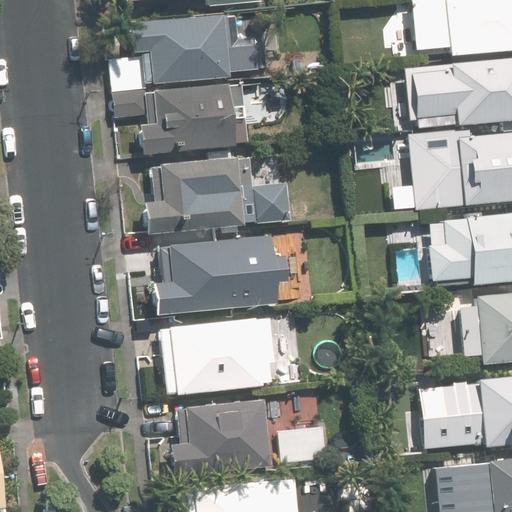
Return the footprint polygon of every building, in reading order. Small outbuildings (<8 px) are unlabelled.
[(511,0),(411,0),(416,47),(450,44),(451,53),(511,47),(511,0)] [(237,36),(235,11),(132,19),(134,51),(151,49),(154,82),(230,75),(230,70),(258,67),(255,35),(237,36)] [(142,56),(108,59),(111,87),(144,84),(142,56)] [(511,56),(427,64),(432,123),(511,116),(511,56)] [(142,124),(144,151),(239,143),(233,83),(153,90),(156,123),(142,124)] [(113,119),(145,116),(143,90),(110,93),(113,119)] [(511,130),(442,137),(448,202),(511,196),(511,130)] [(250,155),(161,163),(164,199),(144,201),(147,232),(288,220),(285,180),(253,182),(250,155)] [(511,211),(440,218),(442,242),(431,243),(434,282),(511,274),(511,211)] [(158,312),(279,301),(277,279),(283,278),(281,253),(275,254),(273,234),(169,243),(172,274),(154,275),(158,312)] [(511,291),(479,294),(480,304),(459,306),(465,365),(511,360),(511,291)] [(176,392),(265,384),(259,318),(170,326),(176,392)] [(511,373),(418,382),(424,449),(511,441),(511,373)] [(268,398),(185,405),(188,443),(171,444),(174,474),(274,466),(268,398)] [(323,427),(278,431),(281,461),(326,457),(323,427)] [(511,511),(511,455),(436,463),(440,511),(511,511)] [(296,511),(293,478),(194,486),(195,511),(296,511)]
